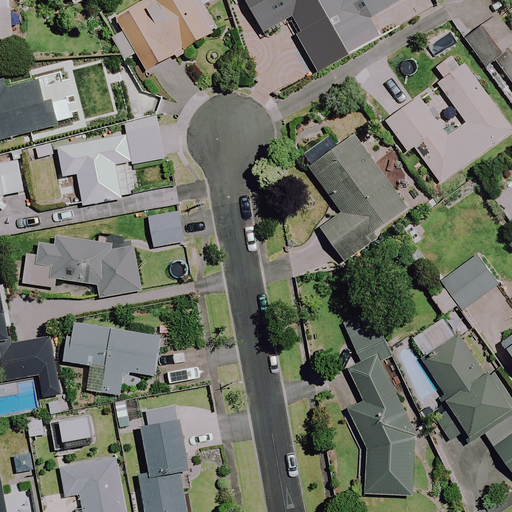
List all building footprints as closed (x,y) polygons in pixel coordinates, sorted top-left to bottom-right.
[(13,0),(0,0),(0,46),(1,46),(0,16),(0,11),(14,11),(13,0)] [(216,32),(197,0),(137,0),(112,14),(122,33),(111,39),(122,60),(133,54),(143,72),(216,32)] [(365,18),(397,0),(238,0),(261,40),(287,26),(314,75),(377,39),(365,18)] [(511,33),(498,15),(462,41),(483,70),(491,64),(505,84),(511,93),(511,33)] [(376,112),(402,148),(396,153),(408,170),(421,161),(438,184),(510,132),(453,54),(431,70),(440,82),(435,86),(463,124),(445,138),(409,88),(376,112)] [(0,141),(56,126),(79,119),(65,69),(32,79),(3,87),(1,80),(0,79),(0,141)] [(161,160),(154,119),(124,124),(126,133),(51,146),(57,179),(75,176),(80,207),(120,200),(115,169),(161,160)] [(366,237),(404,212),(353,136),(306,168),(338,215),(321,227),(332,244),(327,248),(338,264),(370,243),(366,237)] [(0,201),(4,197),(24,193),(18,161),(0,164),(0,201)] [(185,243),(180,214),(144,219),(148,249),(185,243)] [(110,249),(110,242),(53,237),(52,246),(35,244),(33,265),(50,267),(49,280),(96,285),(99,300),(141,291),(131,245),(110,249)] [(494,288),(472,256),(421,291),(439,317),(456,306),(460,311),(494,288)] [(482,378),(443,319),(404,345),(422,372),(466,439),(511,408),(511,405),(490,372),(482,378)] [(160,332),(66,322),(62,364),(86,367),(84,392),(119,396),(121,372),(156,375),(160,332)] [(511,333),(501,342),(511,357),(511,333)] [(47,339),(3,346),(9,381),(34,377),(38,398),(56,395),(47,339)] [(413,440),(381,354),(343,368),(356,403),(343,407),(360,452),(358,497),(411,499),(413,440)] [(90,439),(87,418),(55,423),(59,444),(90,439)] [(188,511),(179,474),(187,472),(175,420),(142,428),(153,477),(137,481),(144,511),(188,511)] [(511,434),(490,450),(511,480),(511,434)] [(120,511),(110,459),(56,469),(62,500),(76,497),(79,511),(120,511)]
